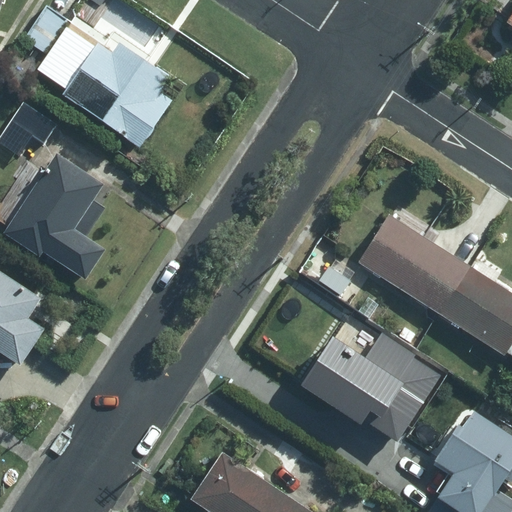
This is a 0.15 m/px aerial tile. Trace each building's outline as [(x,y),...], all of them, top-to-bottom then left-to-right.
[(511,32),(511,9),(502,26),(511,32)] [(42,57),(65,23),(45,10),(23,44),(42,57)] [(170,85),(96,33),(53,93),(128,145),(170,85)] [(57,123),(22,102),(0,136),(0,145),(24,161),(37,140),(44,144),(57,123)] [(99,189),(46,155),(0,225),(0,238),(80,291),(106,250),(73,228),(99,189)] [(386,213),(351,264),(427,314),(461,262),(386,213)] [(511,295),(461,262),(427,314),(502,364),(511,349),(511,295)] [(0,353),(17,364),(44,321),(27,311),(34,300),(0,279),(0,353)] [(349,332),(315,382),(364,415),(398,366),(349,332)] [(511,349),(502,364),(511,369),(511,349)] [(450,475),(425,511),(491,511),(511,480),(511,438),(467,409),(431,462),(450,475)] [(218,457),(185,507),(192,511),(283,511),(289,504),(218,457)]
